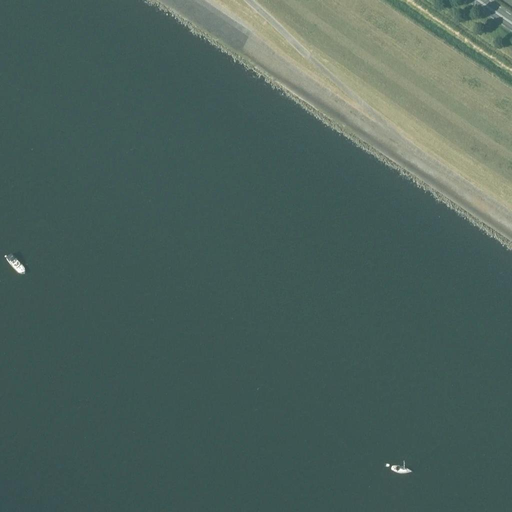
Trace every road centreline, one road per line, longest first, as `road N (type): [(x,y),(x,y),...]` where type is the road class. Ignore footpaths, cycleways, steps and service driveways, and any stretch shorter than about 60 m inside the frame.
road 1 (unclassified): [(197,0),(397,138)]
road 2 (unclassified): [(397,138),(247,0)]
road 3 (unclassified): [(511,215),(397,138)]
